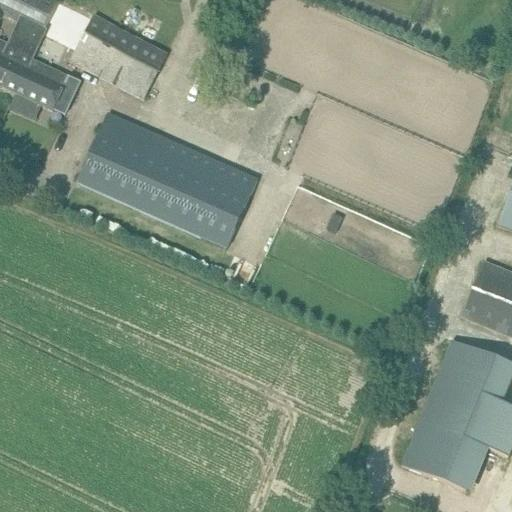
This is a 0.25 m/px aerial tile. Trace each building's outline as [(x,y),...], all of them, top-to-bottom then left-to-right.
[(0,0),(0,14),(18,23),(43,35),(57,6),(58,4),(50,0),(0,0)] [(43,35),(45,36),(44,38),(54,43),(69,12),(57,6),(43,35)] [(0,87),(16,95),(31,61),(33,62),(44,38),(45,36),(43,35),(18,23),(7,46),(0,42),(0,87)] [(111,27),(91,63),(86,71),(144,101),(167,56),(111,27)] [(31,61),(16,95),(66,118),(81,85),(33,62),(31,61)] [(256,182),(108,114),(77,186),(225,251),(256,182)] [(511,195),(499,228),(511,233),(511,195)] [(511,339),(511,276),(484,265),(462,319),(511,339)] [(482,449),(506,459),(511,445),(511,410),(502,406),(511,380),(511,367),(452,344),(402,467),(464,493),(482,449)]
